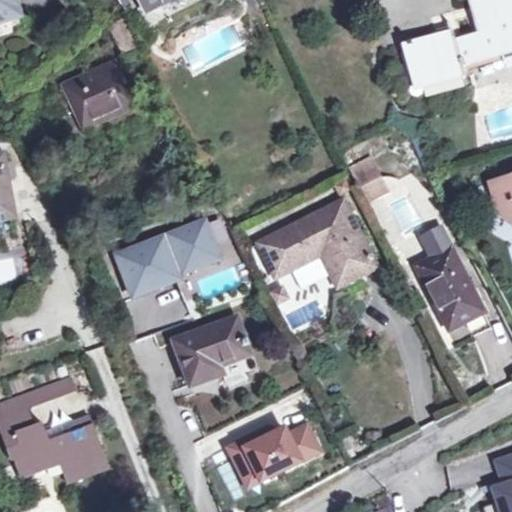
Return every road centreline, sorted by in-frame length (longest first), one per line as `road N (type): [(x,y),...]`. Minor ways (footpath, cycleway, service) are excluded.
road 1 (residential): [(299,511),(511,399)]
road 2 (residential): [(98,360),(163,511)]
